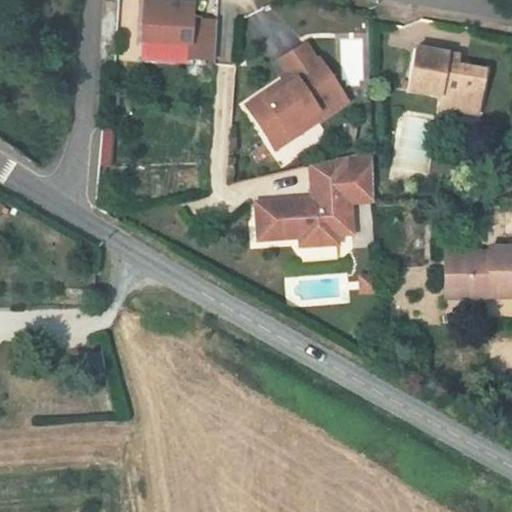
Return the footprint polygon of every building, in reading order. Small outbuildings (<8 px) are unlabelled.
[(190,20),(191,2),(136,1),(136,64),(214,65),(214,20),(190,20)] [(288,66),(249,90),(269,122),(284,112),(288,119),(317,100),(321,107),(351,88),(323,45),(321,46),(310,29),(288,42),(299,59),(288,66)] [(469,37),(447,32),(431,29),(421,70),(459,79),(457,90),(495,99),(504,56),(467,47),(469,37)] [(285,61),(288,66),(299,59),(288,42),(283,45),(291,57),(285,61)] [(284,112),(269,122),(277,134),(321,107),(317,100),(288,119),(284,112)] [(268,190),(268,227),(310,226),(310,235),(347,234),(347,225),(346,207),(362,207),(361,193),(385,192),(384,143),(361,147),(324,154),(325,189),(313,189),(268,190)] [(346,207),(347,225),(362,225),(362,207),(346,207)] [(506,275),(506,287),(511,287),(511,238),(507,238),(507,247),(463,245),(462,275),(506,275)] [(373,269),(374,284),(389,283),(388,268),(373,269)] [(462,275),(462,286),(506,287),(506,275),(462,275)]
